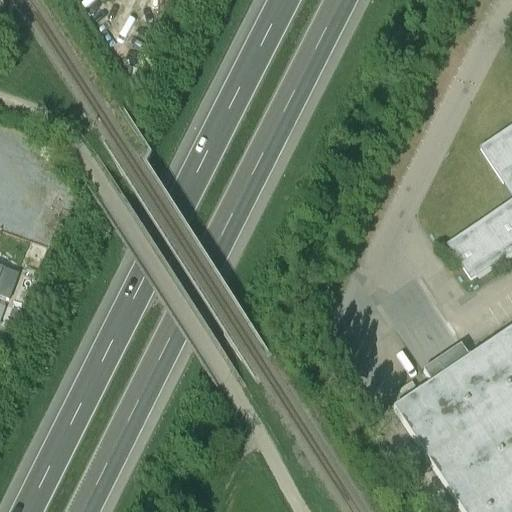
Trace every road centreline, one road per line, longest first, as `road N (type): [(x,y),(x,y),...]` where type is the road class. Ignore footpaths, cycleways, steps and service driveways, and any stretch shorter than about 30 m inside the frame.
road 1 (motorway): [(283,0),(32,511)]
road 2 (motorway): [(92,511),(235,205),(342,0)]
road 3 (track): [(303,511),(64,136),(49,120),(0,101)]
